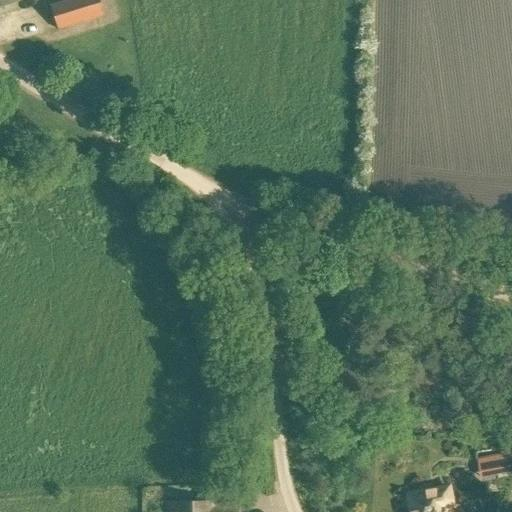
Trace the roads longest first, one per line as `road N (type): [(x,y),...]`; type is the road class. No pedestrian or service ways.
road 1 (unclassified): [(295,511),(268,349),(248,273),(212,194),(0,64)]
road 2 (track): [(511,297),(315,239),(212,194)]
